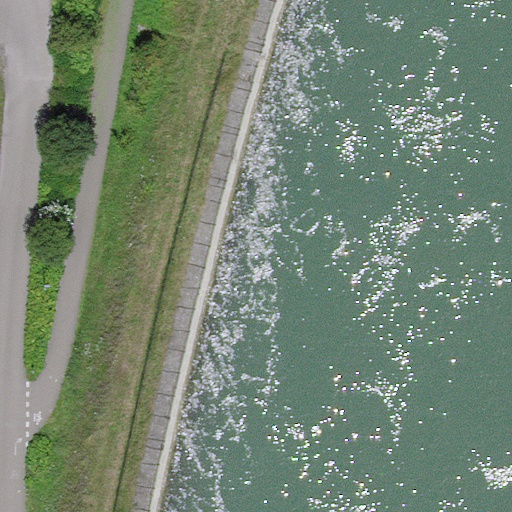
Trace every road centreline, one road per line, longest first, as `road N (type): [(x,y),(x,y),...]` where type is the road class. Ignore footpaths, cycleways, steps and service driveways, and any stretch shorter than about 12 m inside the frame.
road 1 (track): [(208,0),(130,320),(98,511)]
road 2 (unclassified): [(19,0),(25,41),(4,511)]
